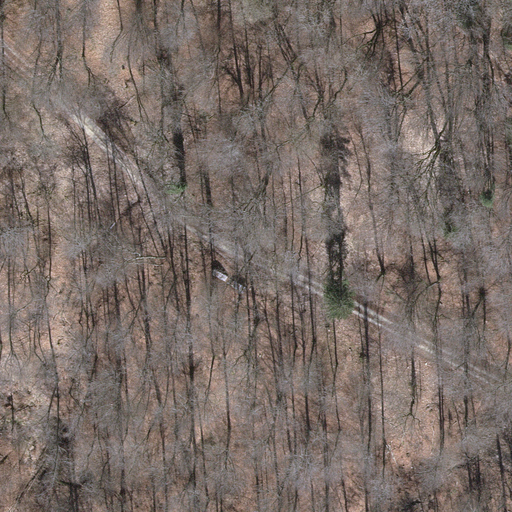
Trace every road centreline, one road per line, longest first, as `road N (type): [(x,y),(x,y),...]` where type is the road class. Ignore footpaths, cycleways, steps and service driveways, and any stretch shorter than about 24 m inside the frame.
road 1 (track): [(511,388),(456,350),(166,207),(110,143),(0,147)]
road 2 (track): [(0,39),(110,143)]
